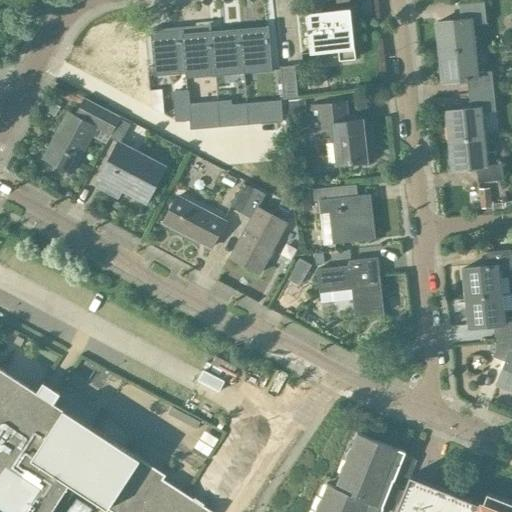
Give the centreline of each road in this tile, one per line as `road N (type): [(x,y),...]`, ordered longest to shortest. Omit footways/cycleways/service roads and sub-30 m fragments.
road 1 (residential): [(435,415),(236,324),(0,189)]
road 2 (residential): [(418,229),(394,0)]
road 3 (residential): [(435,415),(418,229)]
road 4 (residential): [(0,133),(67,17),(93,0)]
